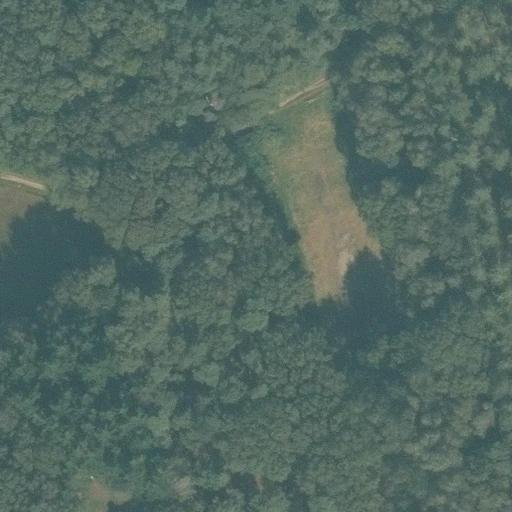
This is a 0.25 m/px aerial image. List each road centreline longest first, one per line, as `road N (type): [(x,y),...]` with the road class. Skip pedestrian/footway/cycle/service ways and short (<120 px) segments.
road 1 (track): [(511,16),(309,90),(131,206)]
road 2 (track): [(131,206),(135,242),(121,278),(205,511)]
road 3 (track): [(0,142),(55,152),(131,206)]
